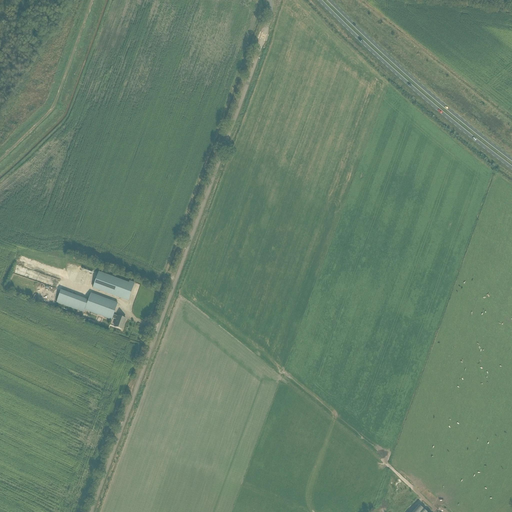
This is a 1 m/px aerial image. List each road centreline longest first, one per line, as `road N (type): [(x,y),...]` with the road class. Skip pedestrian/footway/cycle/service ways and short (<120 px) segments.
road 1 (unclassified): [(90,511),(268,22),(268,0)]
road 2 (primary): [(319,0),(511,168)]
road 3 (primary): [(511,159),(328,0)]
road 4 (track): [(91,0),(52,108),(0,159)]
